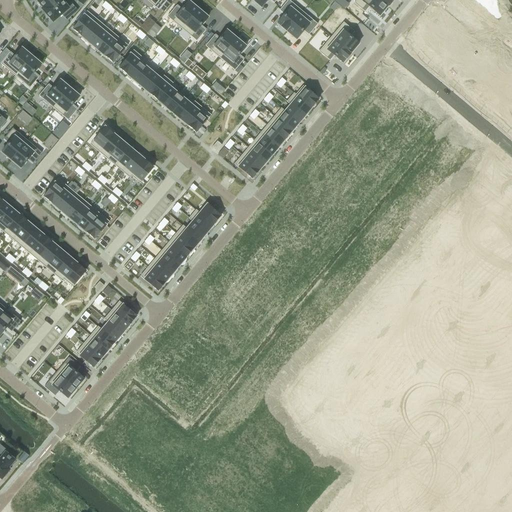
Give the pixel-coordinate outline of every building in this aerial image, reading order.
[(61,0),(35,0),(42,8),(41,9),(52,22),(62,14),(66,20),(77,11),(72,5),(67,0),(63,0),(62,1),(61,0)] [(146,0),(158,10),(166,0),(146,0)] [(284,15),(276,23),(286,32),(302,12),(288,0),(287,0),(279,10),(284,15)] [(379,0),(355,0),(353,3),(364,12),(368,7),(379,16),(387,6),(379,0)] [(176,6),(167,17),(181,29),(198,9),(188,1),(181,10),(176,6)] [(198,9),(181,29),(196,41),(205,30),(200,26),(207,17),(198,9)] [(87,11),(72,29),(80,36),(95,18),(87,11)] [(302,12),(286,32),(296,40),(303,31),(308,35),(317,24),(302,12)] [(95,18),(80,36),(88,43),(103,25),(95,18)] [(343,23),(331,37),(350,54),(358,44),(349,37),(354,32),(343,23)] [(103,25),(88,43),(96,50),(111,32),(103,25)] [(214,35),(205,46),(219,58),(236,39),(226,31),(219,39),(214,35)] [(111,32),(96,50),(104,56),(119,39),(111,32)] [(331,37),(318,52),(329,61),(333,56),(342,63),(350,54),(331,37)] [(119,39),(104,56),(113,63),(127,46),(119,39)] [(236,39),(219,58),(234,70),(243,60),(238,56),(245,47),(236,39)] [(9,53),(0,64),(15,76),(31,56),(21,48),(14,57),(9,53)] [(133,50),(118,68),(126,74),(141,57),(133,50)] [(31,56),(15,76),(29,88),(38,77),(33,73),(41,64),(31,56)] [(141,57),(126,74),(134,81),(145,67),(139,61),(142,58),(141,57)] [(145,67),(134,81),(141,87),(153,73),(145,67)] [(153,73),(141,87),(149,94),(164,76),(163,76),(160,79),(153,73)] [(164,76),(149,94),(157,100),(172,83),(164,76)] [(47,85),(38,96),(53,108),(69,88),(60,80),(52,89),(47,85)] [(172,83),(157,100),(165,107),(176,93),(169,87),(172,83)] [(302,86),(295,95),(311,108),(318,99),(302,86)] [(69,88),(53,108),(68,120),(77,110),(72,105),(79,96),(69,88)] [(176,93),(165,107),(172,113),(184,99),(176,93)] [(293,93),(286,102),(290,105),(304,117),(311,108),(295,95),(293,93)] [(184,99),(172,113),(180,120),(192,106),(184,99)] [(290,105),(284,111),(298,123),(304,117),(290,105)] [(192,106),(180,120),(188,126),(203,109),(201,107),(198,111),(192,106)] [(281,108),(274,116),(292,131),(298,123),(284,111),(281,108)] [(203,109),(188,126),(196,133),(210,115),(203,109)] [(274,116),(267,124),(285,139),(292,131),(274,116)] [(267,124),(260,132),(278,147),(285,139),(267,124)] [(104,127),(90,145),(98,151),(112,134),(104,127)] [(9,143),(2,152),(11,160),(27,141),(12,128),(4,139),(9,143)] [(260,132),(254,140),(272,155),(278,147),(260,132)] [(112,134),(98,151),(105,158),(120,140),(112,134)] [(120,140),(105,158),(113,165),(128,147),(120,140)] [(254,140),(247,148),(265,163),(272,155),(254,140)] [(27,141),(11,160),(20,168),(27,159),(32,164),(41,153),(27,141)] [(217,141),(211,147),(216,151),(221,145),(217,141)] [(128,147),(113,165),(121,171),(136,154),(128,147)] [(247,148),(240,156),(258,171),(265,163),(247,148)] [(136,154),(121,171),(129,178),(131,176),(144,160),(136,154)] [(240,156),(234,164),(251,179),(258,171),(240,156)] [(144,160),(131,176),(140,183),(153,168),(144,160)] [(58,179),(43,196),(51,204),(66,186),(58,179)] [(66,186),(51,204),(60,211),(75,193),(66,186)] [(75,193),(60,211),(68,218),(83,200),(75,193)] [(1,200),(0,201),(0,219),(10,207),(1,200)] [(83,200),(68,218),(77,225),(92,207),(83,200)] [(206,204),(199,213),(213,225),(220,216),(206,204)] [(10,207),(0,219),(0,229),(3,232),(18,215),(10,207)] [(92,207),(77,225),(85,232),(100,215),(92,207)] [(195,210),(188,219),(192,222),(206,233),(213,225),(199,213),(195,210)] [(18,215),(3,232),(12,239),(27,222),(18,215)] [(100,215),(85,232),(94,239),(109,222),(100,215)] [(27,222),(12,239),(20,246),(35,229),(27,222)] [(192,222),(186,229),(200,240),(206,233),(192,222)] [(182,226),(175,234),(193,249),(200,240),(186,229),(182,226)] [(35,229),(20,246),(29,253),(43,236),(35,229)] [(175,234),(168,243),(186,257),(193,249),(175,234)] [(43,236),(29,253),(37,261),(52,243),(43,236)] [(52,243),(37,261),(45,268),(60,250),(52,243)] [(168,243),(161,251),(179,266),(186,257),(168,243)] [(60,250),(45,268),(54,275),(69,257),(60,250)] [(161,251),(154,260),(172,274),(179,266),(161,251)] [(69,257),(54,275),(62,281),(64,280),(77,264),(69,257)] [(154,260),(147,268),(164,283),(172,274),(154,260)] [(77,264),(64,280),(72,287),(86,271),(77,264)] [(147,268),(140,276),(157,291),(164,283),(147,268)] [(96,285),(94,288),(98,291),(101,288),(103,285),(99,282),(96,285)] [(119,301),(111,310),(129,325),(136,316),(119,301)] [(2,313),(0,315),(0,334),(6,328),(11,332),(20,321),(5,309),(2,312),(2,313)] [(111,310),(104,319),(107,322),(108,322),(122,334),(129,325),(111,310)] [(101,330),(115,342),(122,334),(108,322),(107,322),(101,330)] [(97,327),(90,336),(107,351),(115,342),(101,330),(97,327)] [(90,336),(83,344),(100,359),(107,351),(90,336)] [(83,344),(75,353),(93,368),(100,359),(83,344)] [(68,358),(56,372),(76,389),(84,379),(75,372),(79,367),(68,358)] [(56,372),(44,387),(55,396),(59,391),(68,398),(76,389),(56,372)] [(0,478),(1,479),(9,470),(8,468),(14,460),(5,452),(0,457),(0,478)]
